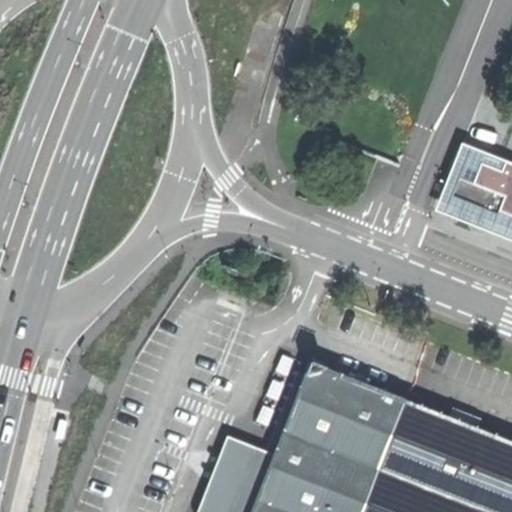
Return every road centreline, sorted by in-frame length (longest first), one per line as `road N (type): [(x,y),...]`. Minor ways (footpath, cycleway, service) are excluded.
road 1 (trunk): [(27,302),(140,0)]
road 2 (unclassified): [(511,316),(267,221)]
road 3 (trunk): [(82,0),(0,214)]
road 4 (trunk): [(27,302),(85,293),(149,234)]
road 5 (trunk): [(192,121),(180,34),(160,0)]
road 6 (unclassified): [(267,221),(192,121)]
road 7 (trunk): [(149,234),(180,173),(192,121)]
road 8 (unclassified): [(149,234),(212,217),(267,221)]
